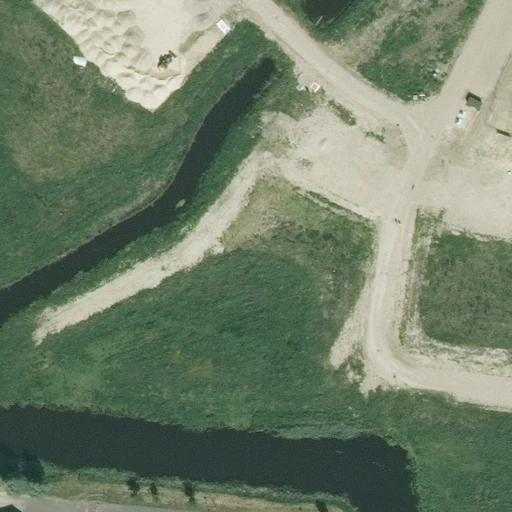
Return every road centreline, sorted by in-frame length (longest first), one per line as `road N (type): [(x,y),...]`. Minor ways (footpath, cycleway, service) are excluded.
road 1 (residential): [(511,388),(395,371),(381,367),(375,352),(392,223),(426,132)]
road 2 (residential): [(426,132),(339,81),(254,0)]
road 3 (residential): [(426,132),(498,0)]
